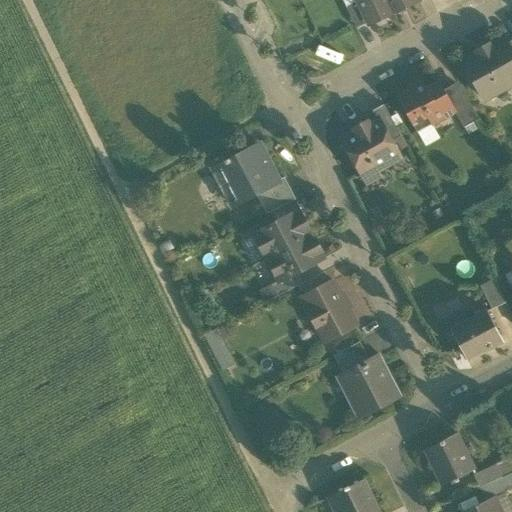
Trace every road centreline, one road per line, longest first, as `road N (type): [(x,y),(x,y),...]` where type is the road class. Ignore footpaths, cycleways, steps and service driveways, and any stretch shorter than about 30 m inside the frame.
road 1 (track): [(29,0),(281,511)]
road 2 (residential): [(440,405),(236,0)]
road 3 (residential): [(500,0),(332,90)]
road 4 (residential): [(382,436),(272,495)]
